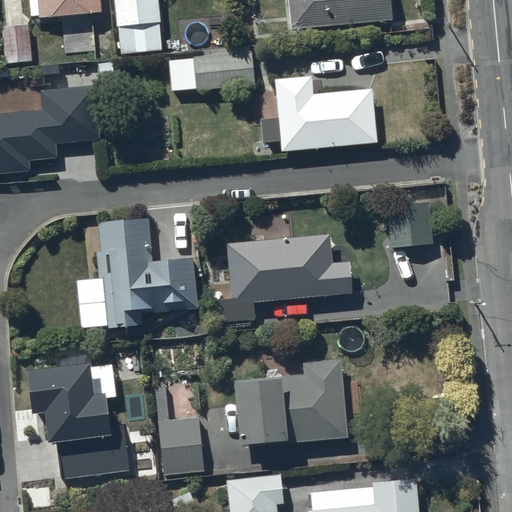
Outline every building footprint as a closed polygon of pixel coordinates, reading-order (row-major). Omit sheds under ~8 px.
[(30,0),(32,11),(39,11),(39,13),(101,8),(100,0),(30,0)] [(158,0),(115,0),(120,50),(162,47),(158,0)] [(288,0),(291,25),(393,14),(391,0),(288,0)] [(169,57),(172,87),(197,84),(197,86),(254,81),(251,48),(194,53),(194,55),(169,57)] [(280,135),(281,147),(376,138),(371,84),(314,89),(312,72),(274,75),(278,114),(267,115),(269,136),(280,135)] [(92,87),(41,92),(42,111),(0,114),(0,174),(31,172),(30,162),(57,159),(55,145),(97,141),(92,87)] [(433,247),(428,203),(387,207),(392,252),(433,247)] [(152,255),(149,213),(99,216),(101,248),(96,249),(98,274),(104,274),(105,292),(96,293),(98,313),(108,312),(109,322),(143,319),(142,308),(198,304),(195,252),(152,255)] [(255,243),(226,245),(230,298),(211,299),(213,326),(222,325),(222,331),(255,329),(253,302),(353,295),(350,260),(331,262),(329,235),(290,237),(290,230),(255,233),(255,243)] [(236,372),(242,435),(279,432),(279,439),(348,433),(341,355),(304,358),(304,362),(267,366),(267,369),(236,372)] [(90,364),(24,372),(30,417),(44,415),(47,443),(59,442),(63,476),(127,468),(122,428),(111,430),(106,393),(93,395),(90,364)] [(164,384),(154,385),(162,465),(203,461),(198,418),(168,422),(164,384)] [(277,511),(277,506),(283,505),(282,479),(235,481),(236,488),(229,489),(229,511),(277,511)] [(307,511),(417,511),(415,480),(370,484),(370,490),(309,495),(310,511),(307,511)]
